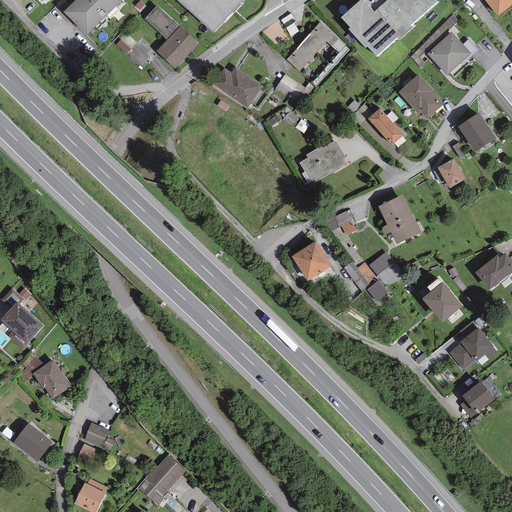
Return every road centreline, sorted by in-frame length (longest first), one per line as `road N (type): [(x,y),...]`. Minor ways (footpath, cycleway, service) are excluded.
road 1 (motorway): [(442,511),(307,368),(0,70)]
road 2 (motorway): [(0,124),(278,389),(393,511)]
road 3 (residential): [(292,511),(114,283),(105,253),(102,196),(117,148),(167,92)]
road 4 (residential): [(266,260),(320,218),(419,169),(460,107),(511,55)]
road 5 (residential): [(167,92),(93,91),(1,0)]
road 6 (residential): [(167,92),(285,9)]
road 7 (residential): [(65,511),(63,465),(94,391)]
